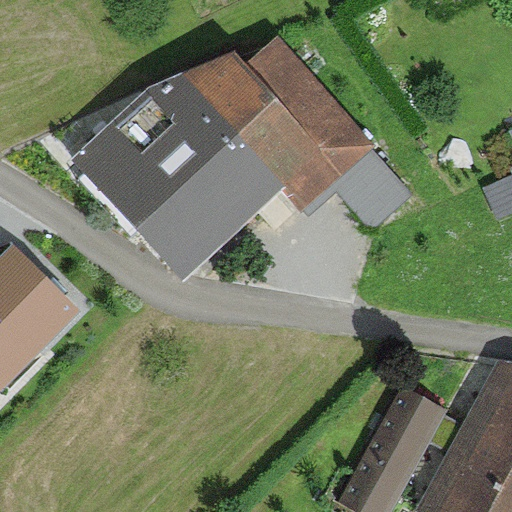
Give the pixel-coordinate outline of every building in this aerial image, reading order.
[(433,0),(443,20),(486,0),(433,0)] [(148,95),(71,167),(185,292),(272,207),(284,195),(302,216),(305,213),(372,154),(374,152),(282,43),(244,72),(238,61),(148,95)] [(413,199),(372,154),(305,213),(309,219),(338,196),(372,234),(413,199)] [(47,283),(13,250),(0,262),(0,396),(0,397),(81,316),(47,283)] [(511,511),(511,364),(503,360),(464,431),(459,441),(451,455),(420,511),(511,511)] [(447,413),(404,390),(342,505),(353,511),(393,511),(431,444),(444,420),(447,413)] [(464,431),(444,420),(431,444),(451,455),(459,441),(464,431)]
